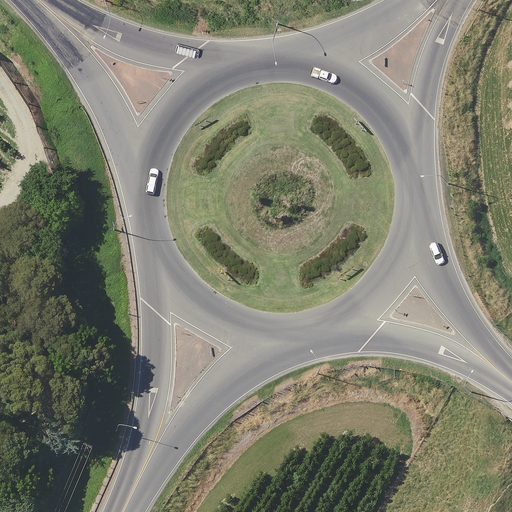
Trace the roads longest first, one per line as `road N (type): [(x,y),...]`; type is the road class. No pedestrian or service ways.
road 1 (trunk): [(123,505),(147,401),(160,264)]
road 2 (trunk): [(289,333),(197,404),(123,505)]
road 3 (tertiary): [(144,182),(86,76),(27,0)]
road 4 (tertiary): [(47,0),(145,47),(234,72)]
road 5 (trunk): [(493,371),(402,335),(318,328)]
road 6 (trunk): [(411,217),(417,251),(493,371)]
road 7 (tertiary): [(453,0),(405,150)]
road 8 (trunk): [(289,333),(258,332),(201,310),(160,264)]
road 9 (trunk): [(411,217),(381,286),(318,328)]
road 10 (trunk): [(144,182),(176,110),(234,72)]
road 11 (trunk): [(295,66),(358,92),(405,150)]
road 12 (tertiary): [(295,66),(421,0)]
